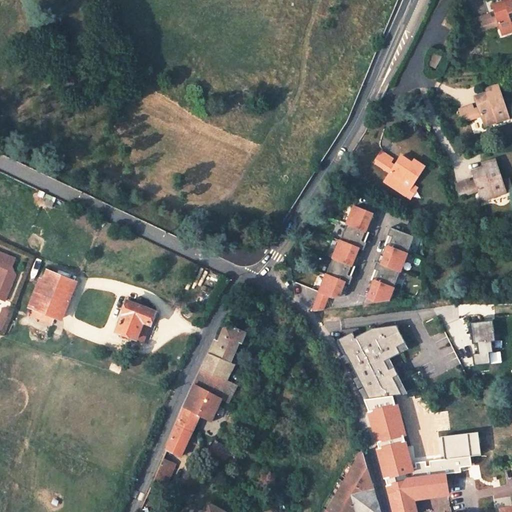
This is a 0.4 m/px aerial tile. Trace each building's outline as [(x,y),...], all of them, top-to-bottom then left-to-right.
[(511,0),(504,0),(505,1),(493,5),(497,16),(499,24),(502,34),(511,30),(511,0)] [(492,18),(491,13),(478,17),(482,30),(495,26),(492,18)] [(434,67),(440,56),(433,53),(428,63),(434,67)] [(505,105),(498,84),(486,88),(487,92),(476,96),(479,108),(482,115),(485,125),(509,117),(508,115),(505,105)] [(474,109),(473,105),(459,109),(463,121),(477,116),(474,109)] [(413,184),(424,166),(415,159),(412,163),(401,155),(397,162),(395,165),(391,162),(393,159),(382,151),(374,162),(386,170),(388,167),(392,169),(390,173),(385,181),(406,196),(413,184)] [(503,181),(495,159),(483,163),(485,167),(472,171),(475,180),(470,182),(469,179),(456,184),(461,196),(474,192),(472,187),(477,185),(478,190),(482,201),(506,192),(505,190),(503,181)] [(511,187),(511,185),(510,178),(503,181),(505,190),(511,187)] [(406,196),(410,199),(417,187),(413,184),(406,196)] [(375,224),(378,216),(355,206),(347,224),(369,232),(373,223),(375,224)] [(369,232),(347,224),(341,240),(364,250),(367,243),(365,242),(369,232)] [(463,230),(467,241),(475,238),(471,228),(463,230)] [(408,256),(415,238),(391,229),(388,237),(390,238),(386,248),(408,256)] [(244,245),(243,235),(235,236),(236,246),(244,245)] [(364,250),(341,240),(334,258),(356,267),(360,256),(362,257),(364,250)] [(408,256),(386,248),(382,259),(380,258),(378,266),(402,275),(408,256)] [(15,258),(0,252),(0,297),(6,300),(16,274),(12,266),(15,258)] [(356,267),(334,258),(328,275),(352,284),(354,277),(352,276),(356,267)] [(402,275),(378,266),(375,274),(377,275),(373,285),(395,293),(402,275)] [(77,273),(63,267),(59,274),(74,280),(77,273)] [(76,282),(50,271),(46,281),(58,286),(47,314),(35,308),(33,315),(53,323),(55,317),(61,320),(76,282)] [(352,284),(328,275),(321,292),(322,292),(330,296),(335,297),(347,296),(352,284)] [(46,281),(35,308),(47,314),(58,286),(46,281)] [(395,293),(373,285),(369,296),(368,295),(366,298),(368,298),(382,301),(395,293)] [(330,296),(322,292),(315,310),(325,309),(330,296)] [(147,307),(128,300),(123,313),(125,314),(119,331),(138,339),(145,322),(152,324),(157,311),(155,311),(153,307),(149,305),(147,307)] [(493,351),(492,341),(496,340),(493,319),(471,322),(473,343),(478,343),(479,353),(473,354),(475,365),(491,363),(490,352),(493,351)] [(354,331),(338,339),(346,354),(347,353),(350,361),(358,376),(363,385),(364,387),(369,398),(403,394),(394,377),(399,374),(395,365),(390,368),(386,360),(391,357),(409,348),(398,324),(373,327),(362,333),(364,337),(358,340),(356,336),(354,331)] [(209,353),(231,363),(240,343),(242,344),(246,334),(227,325),(219,342),(215,340),(212,347),(209,353)] [(231,363),(209,353),(202,369),(228,382),(236,364),(231,363)] [(391,357),(386,360),(390,368),(395,365),(391,357)] [(231,402),(237,386),(228,382),(202,369),(196,384),(223,398),(231,402)] [(409,393),(399,374),(394,377),(403,394),(409,393)] [(363,385),(358,376),(355,378),(359,387),(363,385)] [(189,399),(180,420),(195,427),(200,415),(212,421),(223,398),(196,384),(189,399)] [(369,398),(364,387),(360,389),(365,399),(369,398)] [(180,420),(167,450),(182,457),(195,427),(180,420)] [(451,434),(450,429),(426,433),(428,444),(452,440),(451,434)] [(238,452),(216,441),(210,452),(224,459),(223,461),(232,465),(238,452)] [(408,471),(399,441),(379,447),(378,448),(381,462),(387,481),(418,477),(417,470),(408,471)] [(364,452),(362,451),(336,497),(346,504),(356,487),(366,492),(375,491),(368,467),(364,452)] [(169,482),(177,464),(163,458),(155,477),(169,482)] [(445,482),(472,479),(471,471),(444,474),(445,482)] [(387,481),(390,493),(410,490),(412,494),(446,489),(445,482),(444,474),(418,477),(387,481)] [(355,511),(356,510),(366,492),(356,487),(346,504),(336,497),(328,511),(329,511),(355,511)] [(413,501),(447,496),(446,489),(412,494),(413,501)] [(394,511),(416,511),(413,501),(412,494),(410,490),(390,493),(394,511)] [(356,510),(358,511),(367,511),(378,504),(375,491),(366,492),(356,510)]
